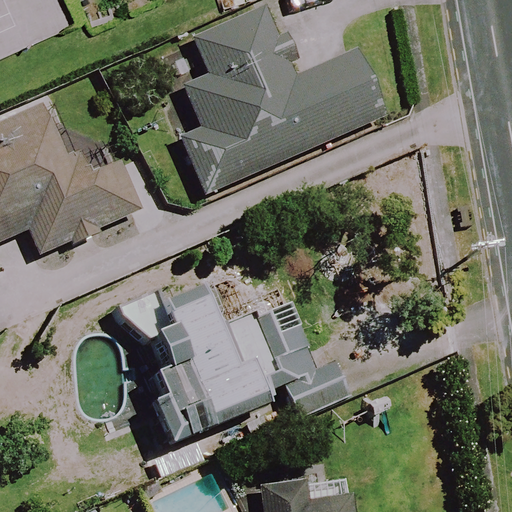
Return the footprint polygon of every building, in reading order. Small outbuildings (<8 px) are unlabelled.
[(300,82),(270,10),(191,43),(205,77),(180,88),(199,133),(179,141),(204,200),(381,127),(354,60),(300,82)] [(87,185),(51,108),(0,131),(0,247),(27,235),(40,262),(139,217),(118,171),(87,185)] [(260,401),(265,399),(255,379),(273,370),(248,321),(220,336),(195,287),(149,311),(161,334),(141,344),(156,373),(141,381),(154,406),(141,412),(161,452),(260,401)] [(332,366),(278,387),(292,425),(347,404),(332,366)] [(353,511),(349,481),(256,494),(258,511),(353,511)]
